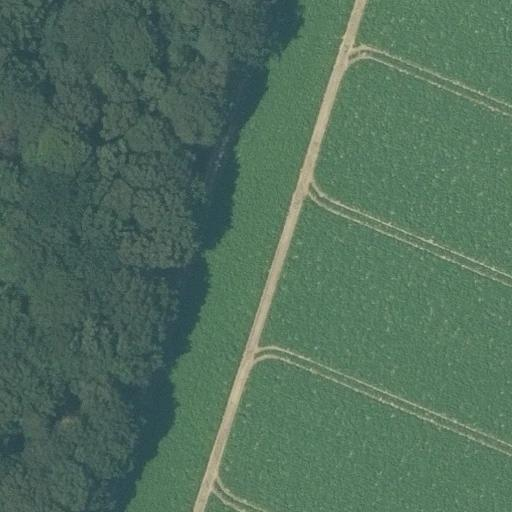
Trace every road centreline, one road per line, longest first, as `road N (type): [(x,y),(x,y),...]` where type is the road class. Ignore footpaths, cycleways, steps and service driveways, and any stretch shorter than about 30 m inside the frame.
road 1 (track): [(259,0),(96,511)]
road 2 (track): [(133,0),(0,405)]
